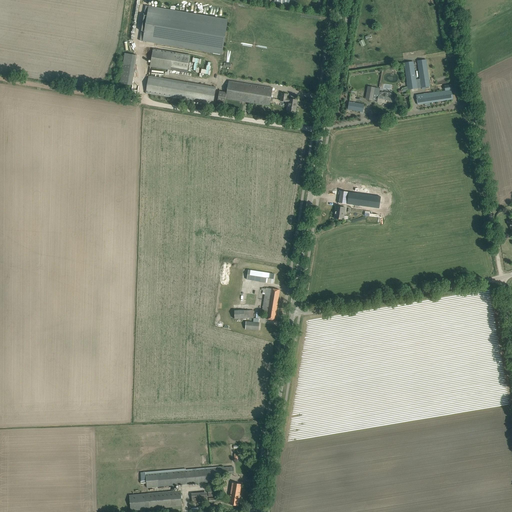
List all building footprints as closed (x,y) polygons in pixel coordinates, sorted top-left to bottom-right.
[(227,20),(146,6),(140,41),(221,55),(227,20)] [(171,70),(187,72),(190,55),(153,49),(150,66),(171,70)] [(137,55),(125,53),(120,83),(132,86),(137,55)] [(430,87),(427,68),(426,60),(417,61),(421,88),(430,87)] [(404,63),(405,68),(408,90),(417,88),(413,62),(404,63)] [(145,93),(213,105),(216,87),(215,87),(214,87),(148,76),(145,93)] [(228,81),(226,93),(219,91),(217,105),(224,106),(226,99),(270,106),(272,88),(228,81)] [(453,99),(452,95),(451,85),(444,86),(445,91),(416,95),(417,105),(453,99)] [(373,97),(376,98),(376,94),(377,94),(378,94),(379,89),(368,87),(366,99),(372,100),(373,97)] [(287,111),(290,111),(295,112),(297,100),(286,98),(287,94),(282,93),(280,101),(288,102),(287,111)] [(386,95),(378,94),(376,94),(376,98),(378,98),(377,102),(394,105),(395,98),(385,97),(386,95)] [(348,110),(363,112),(364,104),(349,102),(348,110)] [(344,203),(370,206),(371,198),(345,194),(344,203)] [(334,218),(339,219),(343,220),(345,208),(336,207),(334,218)] [(274,274),(269,273),(248,270),(247,280),(273,284),(274,274)] [(266,319),(270,320),(275,321),(280,290),(266,288),(266,289),(264,288),(263,294),(265,294),(262,311),(268,312),(266,319)] [(249,310),(234,311),(234,314),(234,319),(253,318),(253,310),(249,310)] [(245,329),(253,330),(258,330),(259,323),(260,313),(256,313),(256,318),(253,318),(253,322),(246,322),(245,329)] [(201,448),(141,453),(142,467),(202,462),(201,448)] [(233,466),(146,474),(147,488),(223,481),(223,475),(234,474),(233,466)] [(230,496),(231,496),(230,505),(237,506),(241,484),(232,483),(230,496)] [(208,488),(209,495),(224,494),(223,487),(208,488)] [(194,505),(202,504),(208,504),(206,488),(202,488),(202,492),(191,493),(192,502),(194,502),(194,505)] [(147,494),(129,495),(131,511),(182,506),(180,491),(147,494)]
